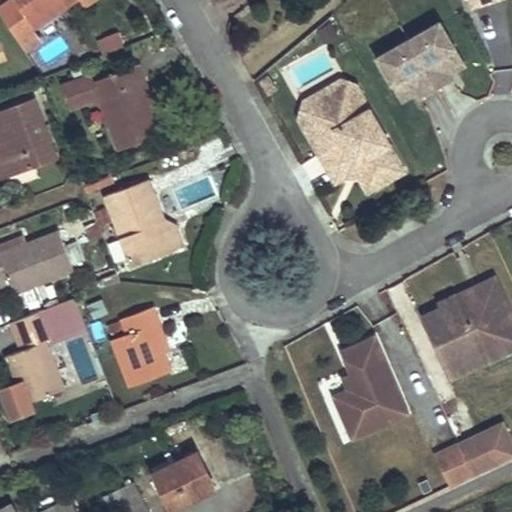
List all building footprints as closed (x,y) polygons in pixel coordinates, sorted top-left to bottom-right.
[(6,0),(0,4),(0,13),(26,53),(42,42),(34,29),(78,0),(79,0),(85,8),(96,0),(6,0)] [(468,0),(471,9),(498,0),(468,0)] [(447,68),(462,59),(440,21),(409,39),(437,87),(453,78),(450,73),(447,68)] [(338,36),(331,23),(318,31),(326,44),(338,36)] [(102,54),(124,46),(119,32),(97,40),(102,54)] [(378,57),(400,95),(414,86),(418,91),(420,96),(437,87),(409,39),(378,57)] [(462,59),(447,68),(450,73),(465,64),(462,59)] [(140,83),(147,80),(140,63),(93,81),(90,72),(61,83),(71,110),(98,100),(117,150),(162,134),(153,110),(151,111),(140,83)] [(299,118),(357,85),(355,82),(344,78),(304,100),(299,118)] [(140,83),(151,111),(153,110),(157,108),(147,80),(140,83)] [(405,171),(357,85),(299,118),(335,182),(356,171),(368,192),(405,171)] [(418,91),(414,86),(400,95),(403,100),(418,91)] [(35,96),(0,109),(0,150),(10,176),(58,157),(35,96)] [(0,179),(10,176),(0,150),(0,179)] [(130,266),(176,249),(168,230),(173,223),(165,219),(149,177),(102,195),(130,266)] [(168,230),(176,249),(184,245),(178,225),(173,223),(168,230)] [(23,234),(0,242),(0,286),(11,283),(15,293),(74,271),(58,229),(26,242),(23,234)] [(458,292),(460,297),(489,283),(496,298),(505,294),(496,274),(458,292)] [(442,305),(424,314),(453,376),(489,359),(485,350),(506,340),(503,333),(511,329),(511,308),(505,294),(496,298),(489,283),(460,297),(458,292),(439,301),(442,305)] [(5,356),(14,382),(24,378),(33,401),(66,388),(49,344),(87,330),(75,297),(9,322),(19,350),(5,356)] [(156,327),(161,325),(154,306),(119,319),(125,334),(110,340),(128,387),(172,370),(165,352),(156,327)] [(156,327),(165,352),(171,350),(161,325),(156,327)] [(511,348),(511,329),(503,333),(506,340),(485,350),(489,359),(511,348)] [(349,438),(409,413),(376,336),(340,352),(349,372),(355,386),(347,390),(332,396),(349,438)] [(355,386),(349,372),(341,376),(347,390),(355,386)] [(33,401),(24,378),(14,382),(0,386),(0,392),(10,420),(36,410),(33,401)] [(107,403),(102,393),(91,398),(96,409),(107,403)] [(511,435),(505,420),(459,441),(474,474),(511,456),(511,435)] [(237,429),(216,439),(234,478),(255,468),(237,429)] [(474,474),(459,441),(435,452),(451,485),(474,474)] [(198,448),(150,471),(171,511),(218,489),(198,448)] [(148,511),(134,481),(103,496),(110,511),(148,511)] [(76,511),(70,497),(38,511),(76,511)] [(16,511),(11,500),(0,505),(0,511),(16,511)]
